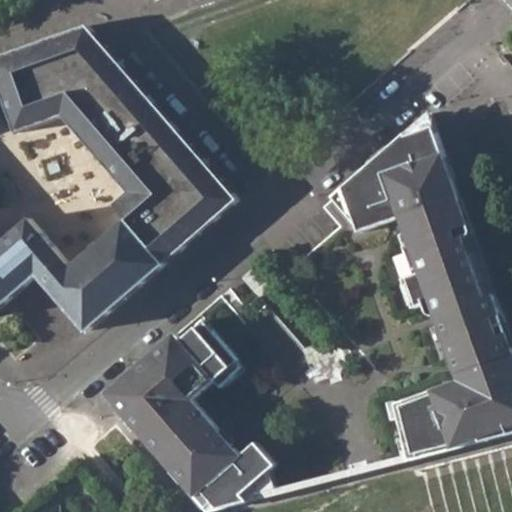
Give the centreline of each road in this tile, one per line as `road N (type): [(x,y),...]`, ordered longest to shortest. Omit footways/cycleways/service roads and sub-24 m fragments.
road 1 (residential): [(0,399),(45,404),(279,207)]
road 2 (residential): [(279,207),(511,9)]
road 3 (residential): [(104,8),(279,207)]
road 4 (unknown): [(212,299),(334,427)]
